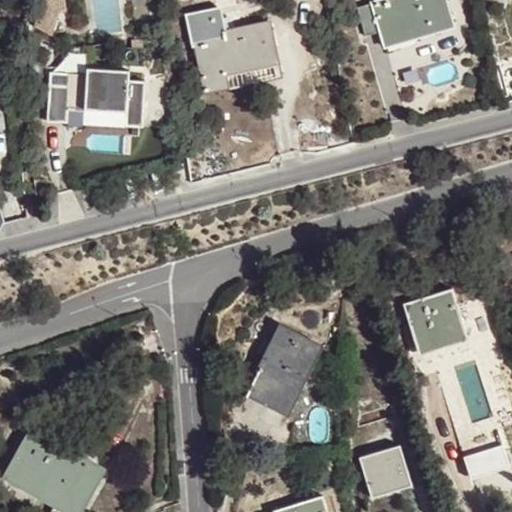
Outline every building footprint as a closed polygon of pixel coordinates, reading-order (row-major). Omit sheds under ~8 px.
[(42,0),(33,24),(47,29),(56,6),(66,3),(64,0),(42,0)] [(401,0),(386,0),(356,9),(363,37),(379,33),(381,42),(412,33),(413,40),(451,29),(442,0),(411,0),(403,3),(401,0)] [(217,7),(187,13),(193,42),(195,42),(205,89),(278,74),(267,20),(222,28),(217,7)] [(74,72),(55,71),(52,120),(71,121),(130,124),(148,125),(150,79),(134,78),(134,69),(113,68),(92,67),(92,79),(74,78),(74,72)] [(454,291),(405,306),(420,351),(468,335),(454,291)] [(276,338),(247,397),(251,398),(255,388),(289,402),(298,386),(303,388),(324,346),(294,332),(288,343),(276,338)] [(28,437),(6,478),(68,511),(75,511),(99,465),(69,449),(65,456),(28,437)] [(359,456),(372,499),(414,487),(401,444),(359,456)] [(277,511),(326,511),(322,497),(277,511)]
